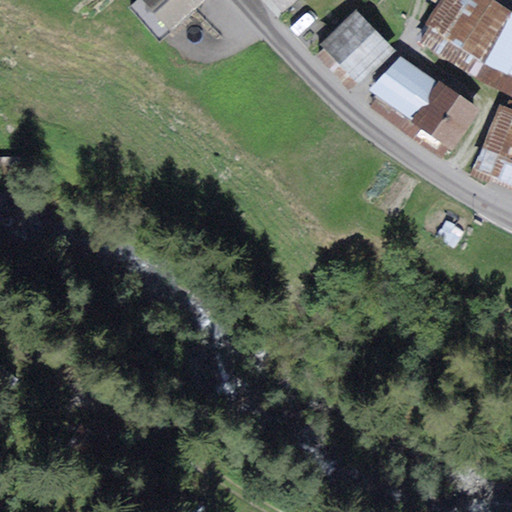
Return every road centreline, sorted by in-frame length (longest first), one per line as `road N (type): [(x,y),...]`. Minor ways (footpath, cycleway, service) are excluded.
road 1 (tertiary): [(236,0),(305,73),(411,163),(511,224)]
road 2 (track): [(282,511),(54,377)]
